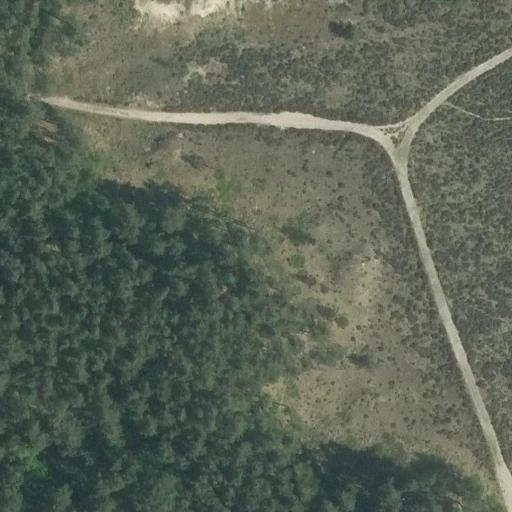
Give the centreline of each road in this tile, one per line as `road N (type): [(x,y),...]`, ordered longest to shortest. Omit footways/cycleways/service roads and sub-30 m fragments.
road 1 (track): [(391,131),(132,115),(0,91)]
road 2 (track): [(511,505),(444,317),(391,131)]
road 3 (track): [(511,51),(391,131)]
